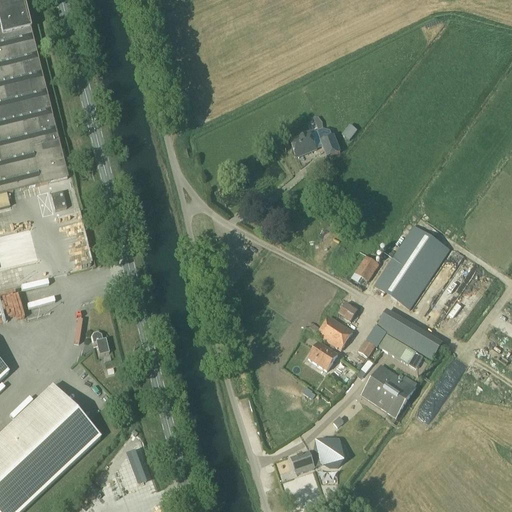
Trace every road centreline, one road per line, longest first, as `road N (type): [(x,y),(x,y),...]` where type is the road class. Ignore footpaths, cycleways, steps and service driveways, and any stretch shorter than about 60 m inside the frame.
road 1 (unclassified): [(267,511),(131,0)]
road 2 (secondary): [(193,511),(60,0)]
